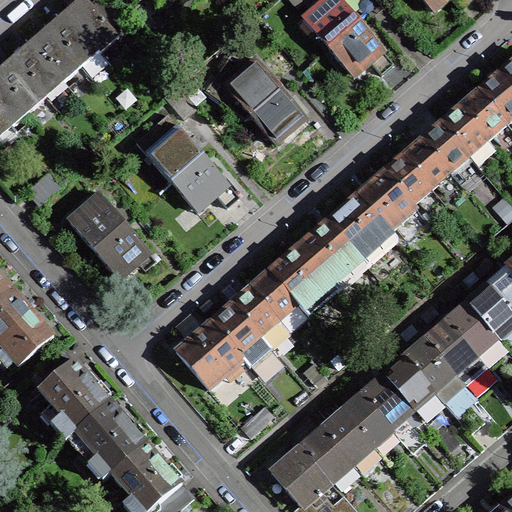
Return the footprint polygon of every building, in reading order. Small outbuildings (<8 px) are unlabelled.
[(99,53),(101,54),(119,38),(116,35),(127,25),(105,0),(101,0),(93,8),(85,0),(80,0),(71,8),(65,13),(99,53)] [(328,50),(359,23),(339,0),(313,0),(307,6),(312,12),(300,23),(310,35),(313,32),(328,50)] [(421,0),(432,11),(445,0),(453,0),(461,8),(469,0),(421,0)] [(82,68),(99,53),(65,13),(53,24),(48,28),(82,68)] [(385,53),(359,23),(328,50),(345,69),(354,79),(371,64),(382,77),(394,66),(383,54),(385,53)] [(35,39),(30,43),(64,83),(82,68),(48,28),(35,39)] [(47,98),(64,83),(30,43),(18,54),(12,59),(47,98)] [(0,79),(29,113),(47,98),(12,59),(0,69),(0,79)] [(245,122),(250,117),(281,91),(256,61),(245,71),(229,59),(220,72),(204,93),(245,122)] [(511,63),(505,70),(497,76),(511,92),(511,63)] [(478,92),(507,126),(511,121),(511,92),(497,76),(483,88),(478,92)] [(0,115),(12,129),(29,113),(0,79),(0,115)] [(184,120),(197,110),(178,87),(165,98),(184,120)] [(307,120),(281,91),(250,117),(276,146),(289,135),(307,120)] [(465,104),(460,108),(488,142),(507,126),(478,92),(465,104)] [(446,120),(441,125),(470,158),(488,142),(460,108),(446,120)] [(0,138),(12,129),(0,115),(0,138)] [(172,185),(203,158),(193,146),(168,116),(136,144),(172,185)] [(451,175),(470,158),(441,125),(427,137),(422,141),(451,175)] [(432,191),(451,175),(422,141),(409,153),(403,157),(432,191)] [(389,169),(384,174),(413,207),(432,191),(403,157),(389,169)] [(239,200),(203,158),(172,185),(188,204),(197,214),(217,198),(227,209),(239,200)] [(417,212),(413,207),(384,174),(364,191),(358,197),(390,235),(417,212)] [(51,175),(29,194),(40,207),(62,188),(51,175)] [(100,196),(69,223),(76,232),(94,252),(125,226),(100,196)] [(336,216),(328,222),(363,262),(392,236),(390,235),(358,197),(336,216)] [(363,262),(328,222),(306,241),(299,247),(333,287),(363,262)] [(129,274),(150,255),(125,226),(94,252),(120,281),(129,274)] [(278,265),(270,273),(304,312),(333,287),(299,247),(278,265)] [(511,276),(507,271),(487,288),(511,316),(511,276)] [(256,284),(251,289),(280,322),(291,335),(309,319),(304,312),(270,273),(256,284)] [(0,275),(0,301),(13,290),(0,275)] [(511,316),(487,288),(468,305),(498,340),(503,336),(508,332),(511,336),(511,316)] [(261,339),(280,322),(251,289),(237,301),(232,305),(261,339)] [(18,296),(13,290),(0,301),(0,339),(32,312),(18,296)] [(244,362),(250,369),(271,351),(261,339),(232,305),(216,319),(211,323),(244,362)] [(447,323),(477,358),(483,353),(498,340),(468,305),(447,323)] [(32,312),(0,339),(0,345),(19,368),(54,338),(36,318),(32,312)] [(203,330),(176,353),(209,392),(244,362),(211,323),(203,330)] [(426,341),(465,387),(478,402),(484,398),(499,384),(477,358),(447,323),(426,341)] [(450,400),(465,387),(426,341),(405,359),(435,395),(444,405),(450,400)] [(65,442),(76,433),(110,403),(107,399),(111,396),(101,384),(97,388),(83,372),(64,351),(30,379),(62,417),(51,426),(65,442)] [(435,395),(405,359),(384,377),(414,413),(420,407),(435,395)] [(384,377),(363,395),(393,431),(398,426),(414,413),(384,377)] [(378,444),(393,431),(363,395),(343,412),(373,448),(378,444)] [(136,425),(132,429),(119,414),(110,403),(76,433),(111,474),(146,444),(143,441),(146,437),(136,425)] [(274,418),(265,408),(241,429),(250,439),(274,418)] [(485,424),(471,408),(457,420),(471,436),(485,424)] [(373,448),(343,412),(322,431),(352,466),(357,462),(373,448)] [(450,454),(460,445),(443,425),(433,434),(450,454)] [(352,466),(322,431),(301,449),(331,484),(336,480),(352,466)] [(157,458),(146,444),(111,474),(132,499),(124,506),(128,511),(151,511),(157,507),(161,511),(179,511),(194,500),(179,482),(172,467),(168,470),(157,458)] [(301,449),(271,474),(276,480),(304,511),(355,511),(343,498),(333,507),(321,493),(331,484),(301,449)] [(511,511),(511,499),(506,504),(501,509),(503,511),(511,511)]
